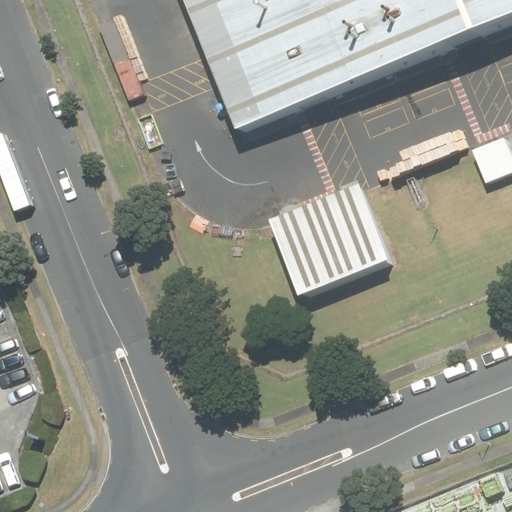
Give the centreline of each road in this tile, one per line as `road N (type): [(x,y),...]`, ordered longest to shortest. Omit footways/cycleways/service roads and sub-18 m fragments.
road 1 (unclassified): [(0,27),(195,494)]
road 2 (unclassified): [(195,494),(511,368)]
